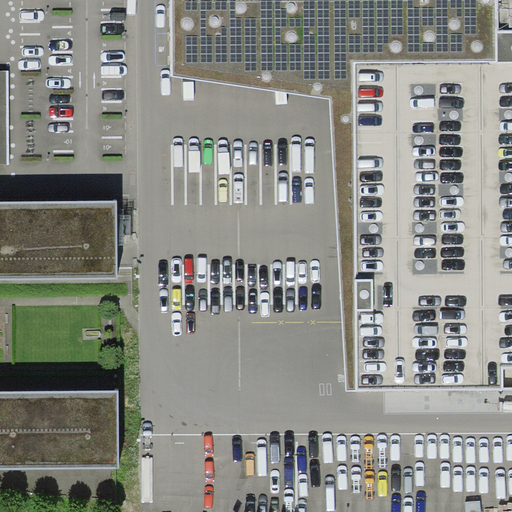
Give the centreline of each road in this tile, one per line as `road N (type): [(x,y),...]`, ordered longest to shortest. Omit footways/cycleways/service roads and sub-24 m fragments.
road 1 (unknown): [(326,238),(328,371),(374,394),(489,402)]
road 2 (unknown): [(397,287),(393,92),(401,81),(480,76)]
road 3 (unknown): [(157,108),(270,102),(298,106),(315,119),(326,238)]
road 4 (unknown): [(487,280),(480,76)]
road 5 (unknown): [(84,0),(93,183)]
road 6 (unknown): [(158,240),(326,238)]
road 7 (unknown): [(487,363),(403,370),(397,287)]
